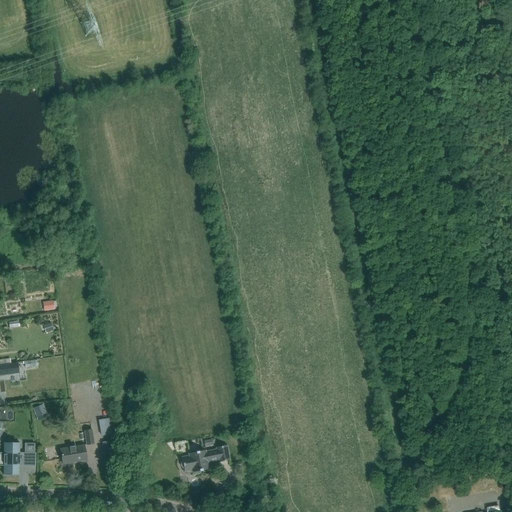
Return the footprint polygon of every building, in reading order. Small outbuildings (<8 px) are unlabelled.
[(45,302),(47,311),(54,309),(53,301),(45,302)] [(17,363),(0,365),(0,375),(18,373),(17,363)] [(43,404),(33,409),(37,418),(47,414),(43,404)] [(113,433),(110,418),(98,420),(101,436),(113,433)] [(92,430),(85,431),(87,445),(94,444),(92,430)] [(104,454),(115,452),(113,440),(102,442),(104,454)] [(3,475),(19,475),(20,443),(4,443),(3,453),(0,452),(0,465),(3,466),(3,475)] [(35,444),(25,444),(25,453),(35,453),(35,444)] [(63,465),(76,462),(87,460),(84,445),(60,449),(63,465)] [(205,451),(189,454),(190,457),(182,459),(182,462),(181,462),(181,465),(182,468),(183,468),(184,472),(192,470),(193,475),(200,474),(200,472),(209,470),(208,463),(220,461),(220,463),(229,461),(227,447),(217,448),(217,451),(206,453),(205,451)]
